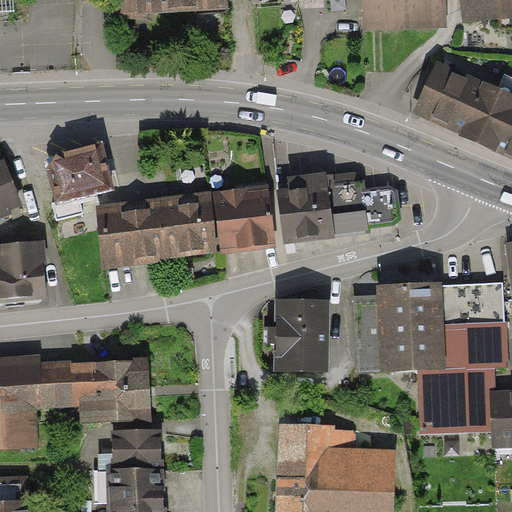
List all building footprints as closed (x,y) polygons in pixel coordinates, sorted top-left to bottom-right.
[(0,0),(0,10),(16,10),(15,0),(0,0)] [(122,0),(123,21),(153,19),(153,16),(203,13),(203,18),(232,17),(231,0),(122,0)] [(449,0),(368,0),(370,26),(451,21),(449,0)] [(464,0),(465,24),(503,22),(502,0),(464,0)] [(511,0),(502,0),(503,22),(511,21),(511,0)] [(511,101),(440,68),(419,114),(511,156),(511,101)] [(58,157),(50,171),(58,204),(53,205),(58,222),(85,216),(81,200),(114,192),(102,146),(58,157)] [(4,166),(0,167),(0,218),(11,214),(9,209),(20,205),(4,166)] [(354,176),(291,184),(292,194),(278,195),(284,243),(369,233),(369,227),(394,224),(399,220),(396,194),(389,191),(365,194),(363,183),(354,176)] [(268,192),(216,199),(223,252),(275,245),(268,192)] [(211,200),(103,214),(106,264),(217,250),(211,200)] [(0,301),(46,297),(42,244),(27,245),(27,239),(9,242),(9,247),(0,247),(0,301)] [(386,297),(360,298),(362,375),(421,373),(423,435),(499,432),(499,447),(511,446),(511,391),(499,392),(498,371),(511,371),(508,286),(386,289),(386,297)] [(339,307),(280,307),(280,372),(338,372),(339,307)] [(153,363),(0,367),(0,456),(42,455),(41,411),(85,410),(85,427),(154,425),(153,363)] [(400,511),(401,455),(357,455),(358,429),(287,428),(285,511),(400,511)] [(174,433),(115,433),(115,471),(174,471),(174,433)] [(174,511),(174,471),(115,471),(115,511),(174,511)] [(30,511),(29,476),(0,477),(0,511),(30,511)]
